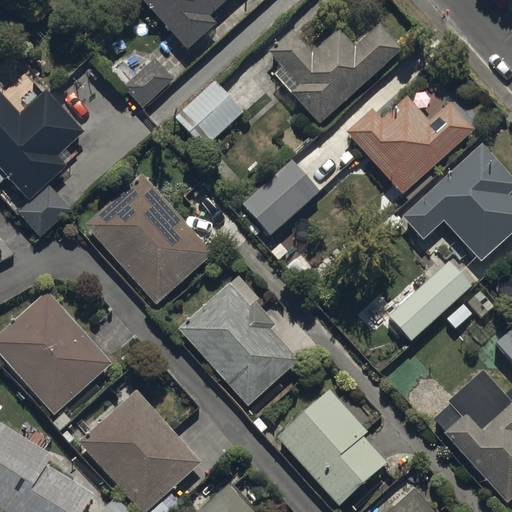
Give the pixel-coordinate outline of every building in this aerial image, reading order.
[(139,0),(187,52),(216,25),(211,19),(232,0),(139,0)] [(274,75),(320,126),(403,52),(380,27),(356,49),(340,31),(314,54),(294,31),(270,53),(283,67),(274,75)] [(175,84),(155,61),(135,78),(123,64),(113,73),(126,88),(124,90),(143,111),(175,84)] [(0,91),(0,184),(7,178),(31,204),(16,217),(37,241),(70,212),(48,187),(69,168),(66,165),(74,159),(67,151),(86,134),(43,87),(27,102),(10,82),(0,91)] [(205,151),(243,114),(213,82),(174,119),(205,151)] [(373,112),(347,134),(400,195),(474,132),(450,104),(429,122),(409,98),(381,122),(373,112)] [(511,193),(511,177),(481,145),(402,220),(423,242),(443,222),(482,263),(511,234),(511,201),(508,198),(511,193)] [(321,193),(292,161),(241,205),(270,238),(321,193)] [(213,256),(142,176),(84,227),(156,307),(213,256)] [(471,289),(449,265),(388,321),(411,345),(471,289)] [(261,300),(239,278),(179,332),(248,409),(299,363),(273,333),(278,328),(257,304),(261,300)] [(112,365),(46,294),(0,336),(0,369),(49,422),(112,365)] [(511,332),(511,331),(496,344),(511,362),(511,332)] [(461,420),(444,435),(509,507),(511,504),(511,404),(483,372),(447,405),(461,420)] [(150,511),(202,465),(137,393),(79,445),(139,511),(150,511)] [(367,434),(329,393),(278,440),(340,508),(386,465),(364,441),(362,439),(367,434)] [(0,426),(0,511),(87,511),(96,497),(47,469),(53,457),(0,426)] [(252,511),(230,487),(201,511),(252,511)] [(433,511),(414,490),(389,511),(433,511)] [(127,511),(115,499),(101,511),(127,511)]
